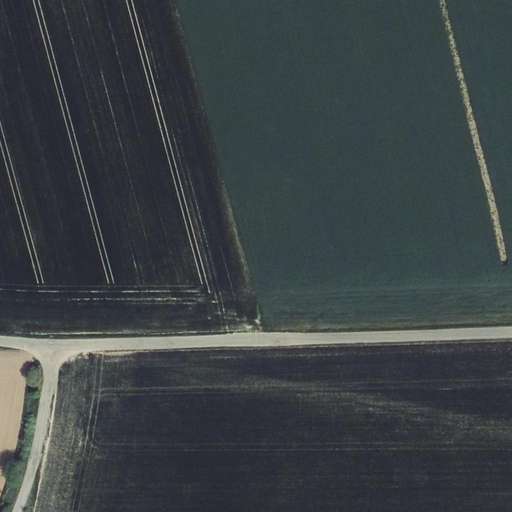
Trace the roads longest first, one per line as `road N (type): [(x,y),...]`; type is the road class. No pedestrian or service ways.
road 1 (track): [(0,341),(69,346),(511,331)]
road 2 (track): [(17,511),(53,346)]
